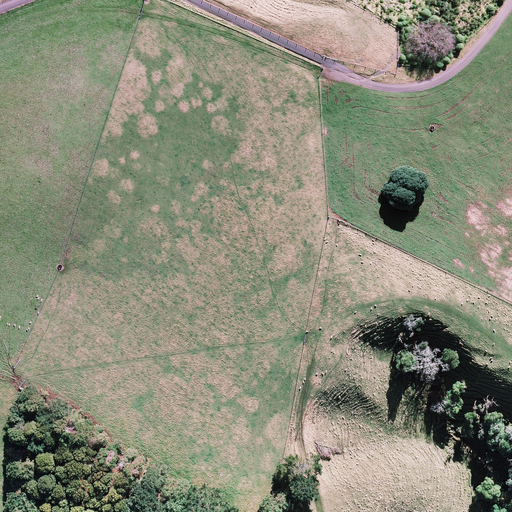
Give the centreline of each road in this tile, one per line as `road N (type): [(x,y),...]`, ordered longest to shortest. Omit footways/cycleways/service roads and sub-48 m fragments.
road 1 (track): [(316,511),(299,431),(334,230),(334,67)]
road 2 (track): [(187,0),(388,88),(435,82),(470,55),(511,3)]
